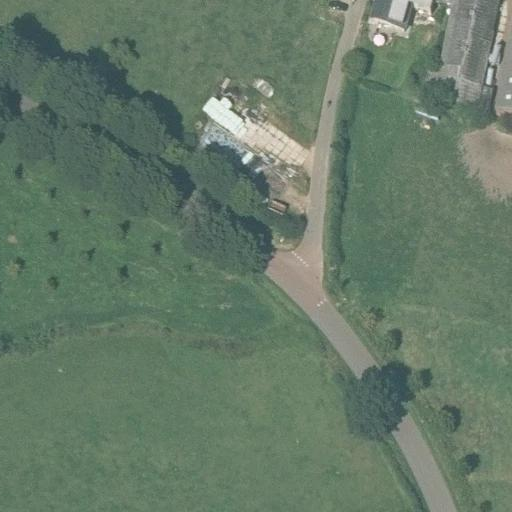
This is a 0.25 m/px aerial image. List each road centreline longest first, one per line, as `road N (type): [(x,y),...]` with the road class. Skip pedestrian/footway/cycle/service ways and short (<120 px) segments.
road 1 (tertiary): [(289,280),(192,202),(0,97)]
road 2 (unclassified): [(289,280),(311,248),(328,108),(359,0)]
road 3 (tertiary): [(444,511),(391,406),(334,325),(289,280)]
